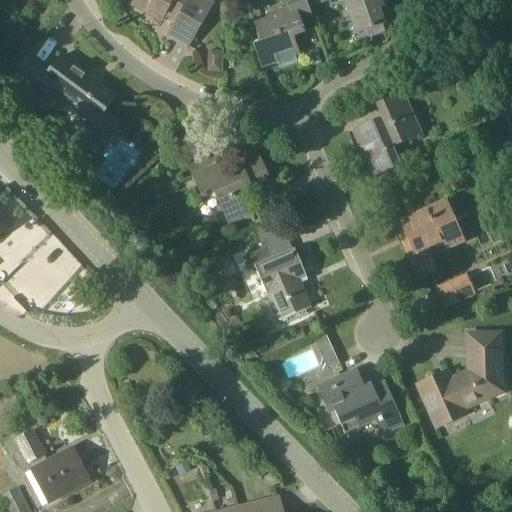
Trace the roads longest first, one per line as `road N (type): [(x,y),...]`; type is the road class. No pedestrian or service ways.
road 1 (tertiary): [(348,511),(143,300)]
road 2 (residential): [(72,0),(122,57),(184,98),(242,114),(300,111)]
road 3 (residential): [(388,316),(300,111)]
road 4 (tertiary): [(143,300),(0,148)]
road 5 (residential): [(157,511),(95,387),(89,336)]
road 6 (residential): [(300,111),(385,58),(405,0)]
road 7 (track): [(511,123),(491,0)]
